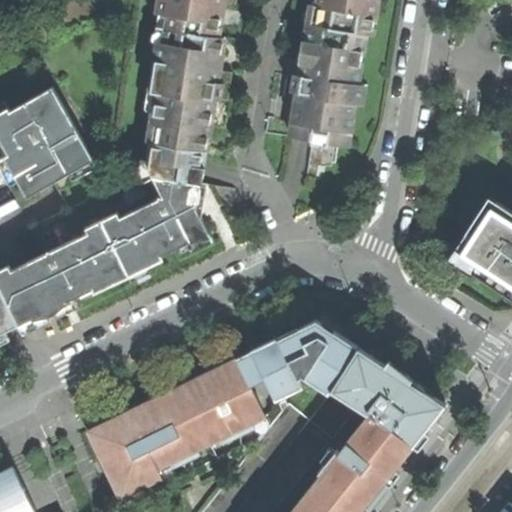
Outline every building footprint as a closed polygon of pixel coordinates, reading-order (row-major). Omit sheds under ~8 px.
[(152,140),(161,141),(209,148),(217,97),(224,98),(228,70),(222,69),(227,35),(221,34),(226,0),(161,0),(160,12),(165,13),(162,26),(168,27),(166,44),(160,43),(153,90),(159,91),(152,140)] [(328,139),(347,142),(365,30),(372,31),(377,0),(318,0),(318,1),(322,2),(319,21),(309,19),(306,38),(312,39),(309,60),(296,58),(291,87),(298,88),(297,95),(296,101),(301,102),(298,119),(293,118),(290,133),(309,136),(309,140),(327,143),(328,139)] [(283,93),(297,95),(298,88),(291,87),(296,58),(289,56),(287,71),(283,93)] [(235,71),(228,70),(224,98),(231,99),(233,86),(235,71)] [(28,194),(57,179),(97,158),(58,84),(14,107),(12,103),(0,109),(0,128),(11,151),(7,153),(11,161),(28,194)] [(156,173),(204,180),(209,148),(161,141),(158,164),(156,173)] [(66,301),(172,246),(135,175),(123,181),(108,152),(97,158),(57,179),(71,205),(33,224),(47,251),(29,260),(53,308),(66,301)] [(201,206),(204,180),(156,173),(158,164),(135,175),(172,246),(212,228),(203,210),(201,206)] [(511,209),(498,200),(488,214),(480,210),(467,227),(476,233),(459,256),(486,273),(482,278),(506,293),(509,289),(511,290),(511,209)] [(0,277),(21,321),(53,308),(29,260),(14,267),(11,262),(0,267),(0,277)] [(0,333),(21,323),(21,321),(0,277),(0,333)] [(332,392),(362,344),(351,337),(338,327),(330,337),(321,316),(284,333),(261,343),(281,384),(305,373),(332,392)] [(236,511),(332,392),(305,373),(281,384),(261,343),(239,355),(253,383),(269,377),(278,396),(302,386),(201,511),(236,511)] [(268,414),(253,383),(239,355),(220,364),(155,396),(129,408),(162,476),(167,485),(174,482),(167,463),(172,461),(174,466),(203,452),(201,447),(226,435),(229,440),(257,426),(255,421),(268,414)] [(430,423),(448,401),(388,361),(376,379),(362,371),(347,394),(361,404),(273,511),(359,511),(376,491),(430,423)] [(122,496),(162,476),(129,408),(123,411),(103,421),(89,428),(122,496)] [(0,511),(38,511),(14,463),(0,470),(0,511)]
